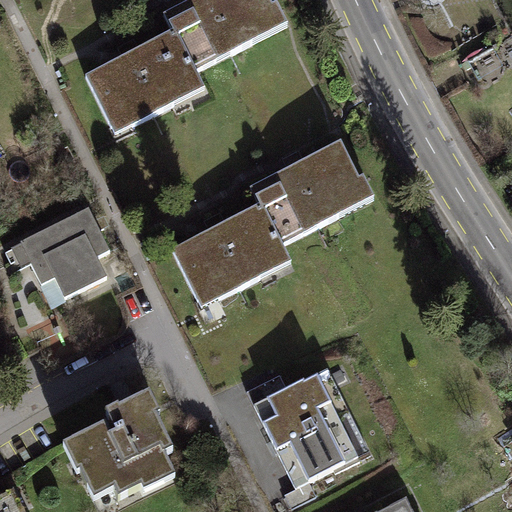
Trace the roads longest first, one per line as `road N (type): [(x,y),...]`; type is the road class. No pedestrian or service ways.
road 1 (primary): [(357,0),(511,272)]
road 2 (residential): [(0,430),(180,344)]
